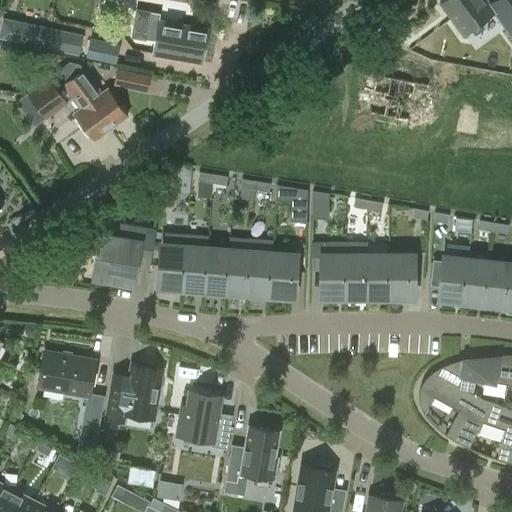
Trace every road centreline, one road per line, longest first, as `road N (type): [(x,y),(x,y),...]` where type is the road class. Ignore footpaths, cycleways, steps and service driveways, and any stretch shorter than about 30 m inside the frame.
road 1 (residential): [(48,219),(371,0)]
road 2 (residential): [(511,487),(399,448),(225,331)]
road 3 (residential): [(511,335),(313,324),(225,331)]
road 4 (residential): [(225,331),(93,299),(0,287)]
